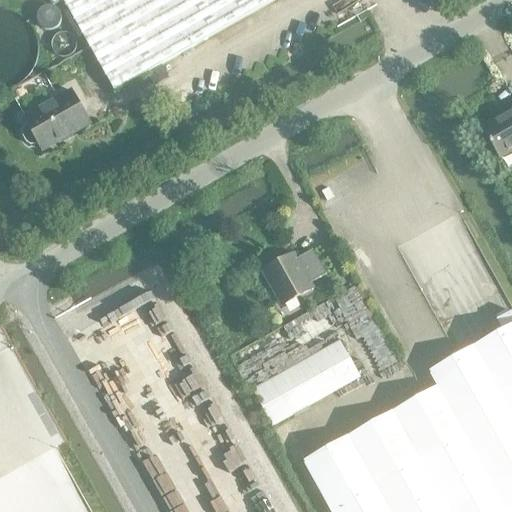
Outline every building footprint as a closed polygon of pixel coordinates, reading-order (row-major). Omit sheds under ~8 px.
[(61,0),(114,92),(277,0),(61,0)] [(33,62),(34,55),(33,49),(32,43),(29,38),(24,32),(20,29),(13,25),(6,23),(2,22),(0,22),(0,87),(5,87),(13,86),(19,82),(24,78),(28,74),(31,68),(33,62)] [(24,119),(28,126),(25,129),(22,132),(22,137),(26,144),(30,146),(35,146),(38,144),(43,152),(90,125),(71,92),(24,119)] [(511,152),(511,109),(481,127),(499,160),(511,152)] [(264,271),(284,306),(311,291),(308,285),(326,275),(313,251),(295,261),(292,256),(264,271)] [(511,511),(511,330),(430,375),(438,391),(304,465),(329,511),(511,511)] [(252,392),(272,428),(360,378),(340,342),(252,392)]
